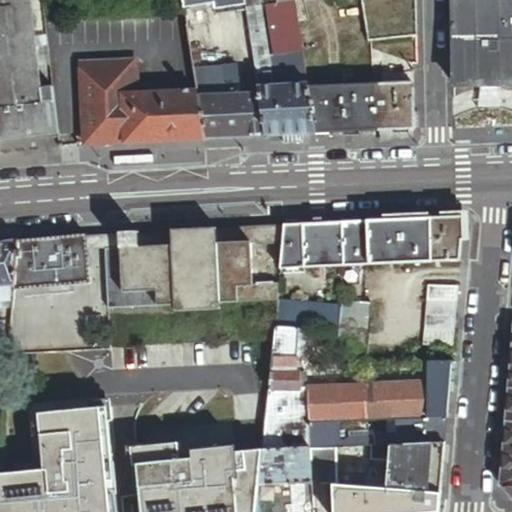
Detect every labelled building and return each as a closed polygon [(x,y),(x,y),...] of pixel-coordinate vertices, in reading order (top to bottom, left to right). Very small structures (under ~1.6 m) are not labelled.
[(0,0),(0,142),(48,138),(42,91),(32,0),(0,0)] [(183,0),(186,11),(207,8),(215,6),(246,2),(245,0),(183,0)] [(331,0),(304,0),(306,9),(332,4),(331,0)] [(511,0),(452,0),(454,86),(489,86),(511,85),(511,0)] [(217,17),(248,13),(247,6),(246,2),(215,6),(217,17)] [(294,54),(306,54),(298,2),(270,4),(278,56),(294,54)] [(270,4),(264,5),(272,56),(278,56),(270,4)] [(248,13),(258,77),(275,75),(272,56),(264,5),(247,6),(248,13)] [(207,8),(186,11),(200,97),(201,98),(221,97),(219,85),(220,85),(207,8)] [(297,74),(294,54),(278,56),(272,56),(275,75),(297,74)] [(207,142),(200,97),(139,98),(137,71),(111,72),(103,73),(83,74),(87,148),(207,142)] [(258,77),(260,89),(305,87),(303,74),(297,74),(275,75),(258,77)] [(398,86),(416,86),(416,75),(398,76),(398,86)] [(260,89),(261,95),(268,138),(318,136),(311,91),(311,86),(305,87),(260,89)] [(398,86),(376,87),(378,133),(416,131),(416,86),(398,86)] [(378,133),(376,87),(311,91),(318,136),(378,133)] [(60,137),(54,90),(42,91),(48,138),(60,137)] [(201,98),(200,97),(207,142),(268,138),(261,95),(221,97),(201,98)] [(464,218),(368,222),(370,266),(460,263),(464,218)] [(341,223),(343,267),(370,266),(368,222),(341,223)] [(280,270),(343,267),(341,223),(285,226),(280,270)] [(135,232),(104,233),(104,311),(165,310),(209,308),(271,304),(275,225),(216,228),(207,228),(163,229),(163,236),(133,238),(135,232)] [(20,241),(15,290),(91,283),(86,235),(20,241)] [(14,301),(15,290),(20,241),(0,243),(0,307),(3,307),(2,302),(14,301)] [(425,345),(454,347),(458,287),(429,285),(425,345)] [(298,330),(340,333),(341,306),(277,302),(274,328),(298,330)] [(341,306),(340,333),(341,333),(339,359),(351,359),(351,362),(368,362),(369,362),(369,361),(373,303),(341,302),(341,306)] [(298,330),(274,328),(266,403),(263,445),(262,451),(312,450),(311,426),(330,426),(342,425),(404,422),(447,420),(451,382),(425,383),(301,389),(301,372),(298,372),(298,330)] [(451,382),(452,363),(427,364),(425,383),(451,382)] [(17,383),(6,381),(5,393),(16,394),(17,383)] [(7,474),(9,485),(0,486),(0,511),(115,511),(113,494),(111,495),(103,407),(49,414),(50,429),(42,431),(46,469),(7,474)] [(445,444),(447,420),(404,422),(403,435),(374,436),(374,438),(395,437),(395,445),(403,445),(402,446),(445,444)] [(511,422),(507,423),(502,487),(511,496),(511,422)] [(342,425),(330,426),(331,449),(343,449),(342,425)] [(331,449),(330,426),(311,426),(312,450),(331,449)] [(375,446),(395,445),(395,437),(374,438),(375,446)] [(345,443),(345,448),(351,448),(374,447),(375,446),(374,438),(349,439),(350,443),(345,443)] [(374,447),(351,448),(351,450),(335,450),(335,462),(335,487),(340,487),(356,489),(377,490),(379,483),(387,483),(387,491),(441,495),(442,476),(441,476),(441,475),(442,475),(443,466),(442,466),(442,465),(443,465),(445,444),(402,446),(374,447)] [(138,456),(142,511),(256,511),(258,497),(259,487),(259,486),(262,451),(263,445),(138,456)] [(312,450),(262,451),(259,486),(259,487),(306,486),(313,486),(312,450)] [(335,462),(335,450),(318,451),(318,461),(335,462)] [(379,483),(377,490),(387,491),(387,483),(379,483)] [(306,486),(259,487),(258,497),(256,511),(312,511),(314,487),(306,487),(306,486)] [(353,511),(356,489),(340,487),(340,488),(335,488),(332,511),(353,511)]
